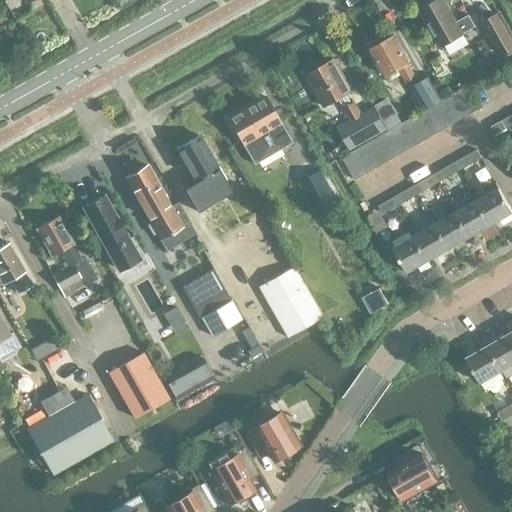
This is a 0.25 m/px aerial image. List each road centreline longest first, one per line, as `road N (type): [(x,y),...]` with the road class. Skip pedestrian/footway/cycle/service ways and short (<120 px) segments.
road 1 (residential): [(277,511),(348,422),(401,333),(511,270)]
road 2 (unknown): [(143,122),(264,352)]
road 3 (residential): [(359,0),(143,122)]
road 4 (residential): [(143,122),(0,199)]
road 5 (residential): [(478,123),(369,184)]
